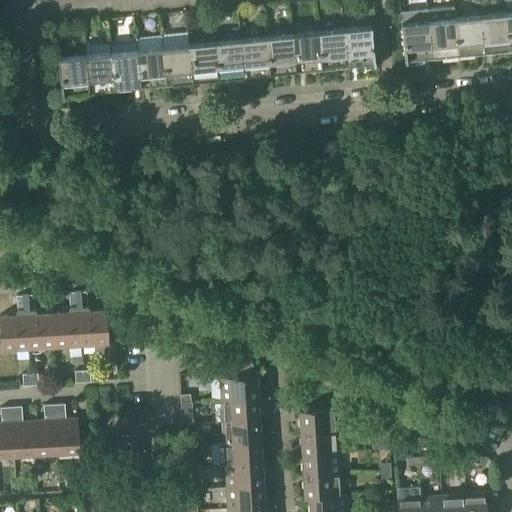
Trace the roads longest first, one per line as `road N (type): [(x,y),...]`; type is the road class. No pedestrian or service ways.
road 1 (residential): [(511,465),(501,444),(472,430),(0,231)]
road 2 (residential): [(388,103),(48,137),(29,128),(14,0)]
road 3 (residential): [(388,103),(511,91)]
